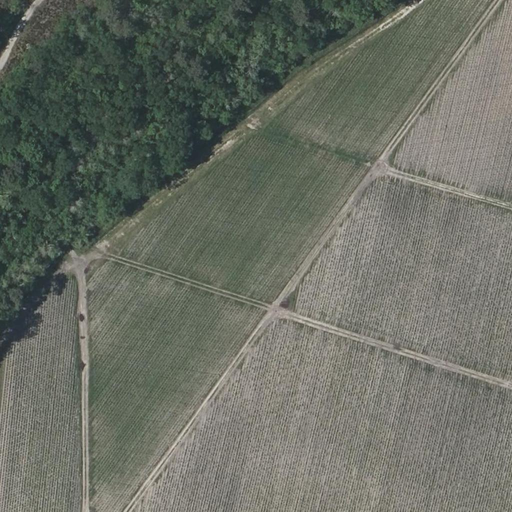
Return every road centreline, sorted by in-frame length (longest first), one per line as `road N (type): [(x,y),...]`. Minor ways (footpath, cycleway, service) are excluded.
road 1 (track): [(414,0),(196,174),(80,251)]
road 2 (track): [(80,251),(89,511)]
